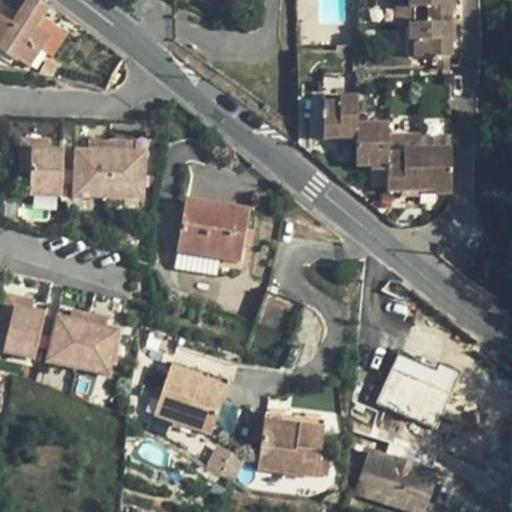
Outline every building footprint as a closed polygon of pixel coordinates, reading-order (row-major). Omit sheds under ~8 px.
[(26,0),(11,25),(0,41),(0,54),(15,65),(16,62),(28,69),(40,50),(50,35),(42,29),(36,26),(42,18),(47,10),(34,0),(26,0)] [(407,0),(409,59),(449,58),(447,0),(407,0)] [(0,41),(11,25),(0,18),(0,41)] [(47,22),(42,18),(36,26),(42,29),(47,22)] [(66,34),(47,22),(42,29),(50,35),(40,50),(51,57),(66,34)] [(48,61),(40,73),(51,77),(57,68),(48,61)] [(317,98),(317,138),(350,138),(351,164),(380,164),(379,148),(379,127),(350,127),(350,98),(317,98)] [(20,174),(30,175),(31,152),(49,153),(50,142),(21,141),(20,174)] [(88,143),(88,153),(109,153),(109,143),(88,143)] [(109,143),(109,153),(130,154),(131,143),(109,143)] [(380,164),(381,189),(443,188),(442,151),(413,151),(413,147),(379,148),(380,164)] [(62,175),(62,153),(49,153),(31,152),(30,175),(29,198),(61,199),(62,185),(62,175)] [(108,199),(109,153),(88,153),(74,153),(74,175),(73,185),(73,198),(108,199)] [(130,154),(109,153),(108,199),(142,200),(143,154),(130,154)] [(74,175),(62,175),(62,185),(73,185),(74,175)] [(185,202),(176,253),(218,260),(238,263),(246,212),(185,202)] [(218,260),(176,253),(174,268),(216,275),(218,260)] [(296,304),(266,292),(255,320),(284,333),(296,304)] [(0,332),(0,334),(10,336),(15,313),(33,317),(35,308),(7,302),(0,332)] [(42,340),(46,320),(33,317),(15,313),(10,336),(0,334),(0,356),(5,358),(36,365),(39,352),(42,340)] [(73,315),(71,326),(89,330),(91,319),(73,315)] [(91,319),(89,330),(106,334),(109,323),(91,319)] [(51,354),(48,367),(79,375),(89,330),(71,326),(58,323),(53,343),(51,354)] [(106,334),(89,330),(79,375),(110,382),(119,337),(106,334)] [(53,343),(42,340),(39,352),(51,354),(53,343)] [(400,404),(403,399),(440,416),(455,383),(437,373),(435,379),(401,364),(397,372),(390,368),(382,386),(386,389),(383,397),(394,403),(394,402),(400,404)] [(171,366),(169,374),(200,383),(198,388),(225,396),(228,385),(171,366)] [(169,374),(155,419),(174,425),(182,427),(211,437),(225,396),(198,388),(200,383),(169,374)] [(264,409),(262,422),(295,426),(295,421),(321,425),(323,415),(264,409)] [(262,422),(257,464),(290,468),(299,469),(316,472),(321,425),(295,421),(295,426),(262,422)] [(369,454),(356,494),(408,511),(421,511),(434,476),(369,454)]
